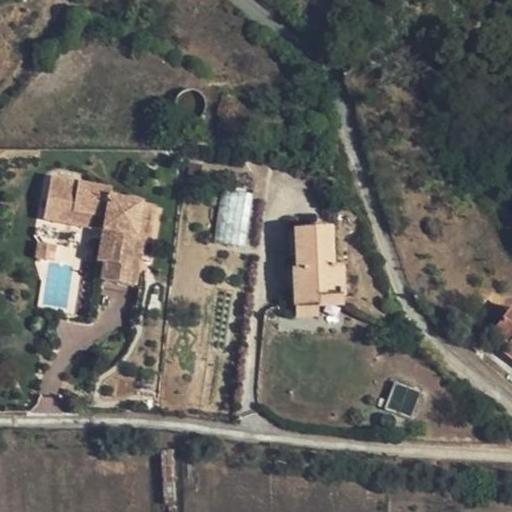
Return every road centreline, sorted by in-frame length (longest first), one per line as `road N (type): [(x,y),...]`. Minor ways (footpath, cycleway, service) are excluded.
road 1 (unknown): [(0,423),(125,424),(426,455),(511,455)]
road 2 (residential): [(240,0),(327,83),(354,132),(393,290),(434,358),(511,412)]
